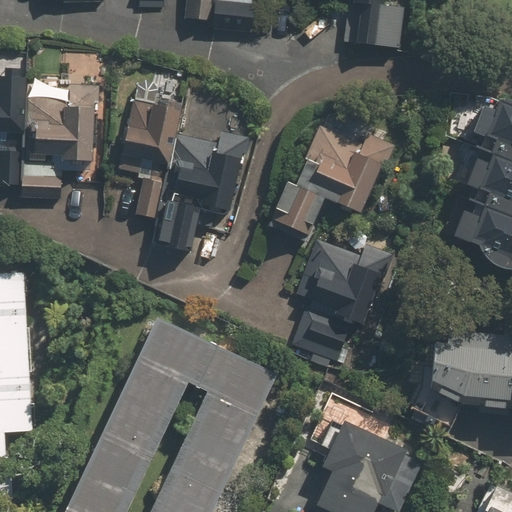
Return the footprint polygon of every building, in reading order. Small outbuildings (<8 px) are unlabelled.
[(166,0),(139,0),(139,8),(166,8),(166,0)] [(187,0),(185,22),(255,29),(258,0),(287,0),(289,0),(288,0),(187,0)] [(342,0),(367,3),(361,45),(403,50),(408,9),(388,6),(389,0),(342,0)] [(1,74),(0,74),(0,185),(59,187),(60,163),(89,164),(90,104),(99,104),(99,87),(69,87),(69,101),(28,101),(28,76),(24,76),(24,67),(1,66),(1,74)] [(181,110),(133,98),(119,155),(174,168),(170,184),(144,178),(135,218),(159,223),(154,245),(195,255),(201,230),(226,235),(249,139),(221,132),(218,145),(175,135),(181,110)] [(485,196),(465,244),(511,262),(511,106),(503,103),(498,117),(475,108),(466,130),(480,135),(475,147),(488,152),(472,191),(485,196)] [(285,178),(266,224),(311,243),(328,204),(363,219),(394,148),(372,138),(368,146),(322,126),(297,184),(285,178)] [(380,262),(320,240),(301,292),(314,296),(296,344),(335,358),(348,323),(365,330),(385,275),(377,272),(380,262)] [(0,511),(0,506),(17,506),(14,446),(32,445),(24,273),(0,274),(0,511)] [(216,511),(282,372),(162,316),(68,511),(216,511)] [(431,402),(475,405),(478,347),(434,345),(431,402)] [(475,405),(511,407),(511,349),(478,347),(475,405)] [(410,450),(345,420),(323,468),(332,472),(318,503),(338,511),(371,511),(378,497),(401,507),(422,462),(407,455),(410,450)] [(511,511),(511,493),(495,486),(482,511),(511,511)]
